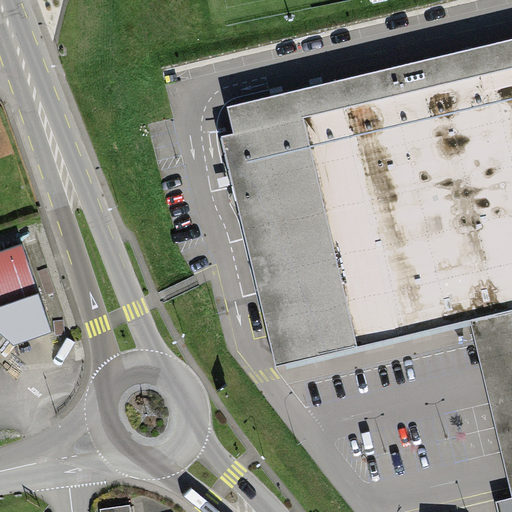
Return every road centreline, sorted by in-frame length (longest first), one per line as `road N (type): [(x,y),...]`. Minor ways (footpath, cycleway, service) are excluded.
road 1 (primary): [(159,367),(0,0)]
road 2 (primary): [(0,3),(112,382)]
